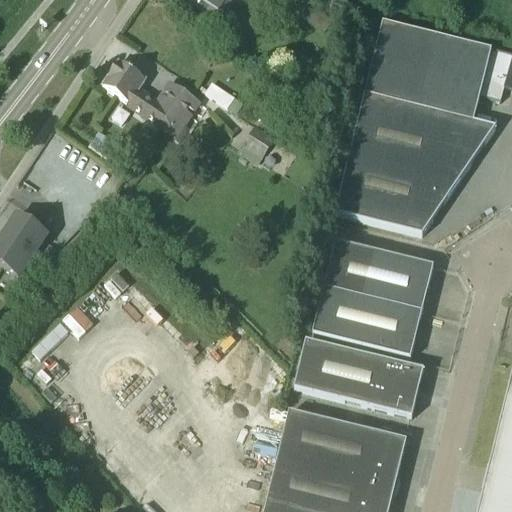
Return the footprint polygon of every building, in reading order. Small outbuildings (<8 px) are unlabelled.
[(237,32),(248,39),(259,23),(227,2),(228,1),(225,0),(189,0),(186,5),(203,17),(202,18),(226,34),(233,24),(239,28),(237,32)] [(262,15),(272,0),(243,0),(243,2),(262,15)] [(302,0),(276,0),(275,1),(323,37),(333,23),(302,0)] [(492,54),(383,26),(365,99),(474,126),(480,100),(501,105),(505,89),(511,64),(511,58),(492,53),(492,54)] [(124,111),(175,145),(192,120),(186,116),(188,112),(194,116),(200,107),(168,86),(162,95),(168,99),(166,103),(160,98),(154,107),(138,96),(145,84),(118,66),(102,90),(127,107),(124,111)] [(205,98),(228,113),(235,102),(212,86),(205,98)] [(496,132),(474,126),(365,99),(335,217),(423,239),(496,132)] [(241,146),(260,158),(272,140),(253,127),(241,146)] [(103,158),(111,147),(97,137),(89,148),(103,158)] [(48,239),(17,219),(0,244),(0,269),(19,282),(48,239)] [(372,255),(336,246),(313,338),(411,362),(422,316),(361,301),(372,255)] [(422,316),(433,270),(372,255),(361,301),(422,316)] [(39,359),(67,334),(60,327),(33,353),(39,359)] [(304,339),(292,386),(409,415),(420,369),(304,339)] [(478,511),(511,511),(511,400),(506,399),(478,511)] [(389,511),(406,444),(290,415),(265,511),(389,511)]
